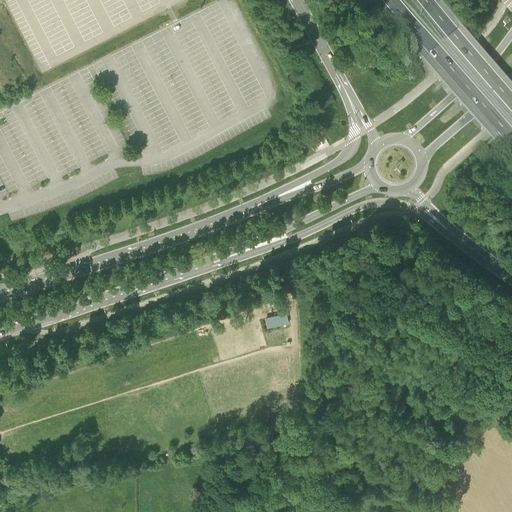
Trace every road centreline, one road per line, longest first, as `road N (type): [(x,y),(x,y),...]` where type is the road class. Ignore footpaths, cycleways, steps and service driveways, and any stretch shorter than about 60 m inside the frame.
road 1 (trunk): [(211,263),(289,240),(369,203),(403,205),(450,227)]
road 2 (tertiary): [(243,214),(23,289)]
road 3 (tertiary): [(0,333),(211,263)]
road 4 (trunk): [(347,88),(348,150),(243,214)]
road 5 (tertiary): [(211,263),(379,187)]
road 6 (trunk): [(391,0),(511,137)]
road 7 (tertiary): [(511,32),(403,138)]
road 8 (tertiary): [(368,164),(243,214)]
road 9 (trunk): [(511,101),(426,0)]
